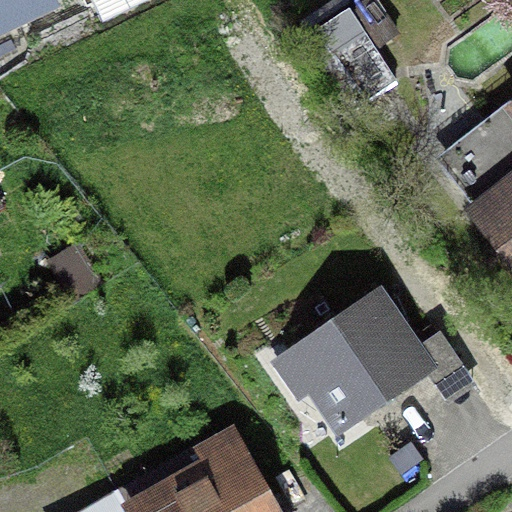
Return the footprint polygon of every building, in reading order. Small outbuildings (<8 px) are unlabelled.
[(0,0),(0,28),(49,5),(46,0),(0,0)] [(349,112),(392,83),(344,11),(301,40),(349,112)] [(511,112),(440,170),(511,264),(511,112)] [(337,429),(422,371),(372,299),(287,358),(337,429)] [(114,497),(122,511),(274,511),(229,432),(114,497)]
